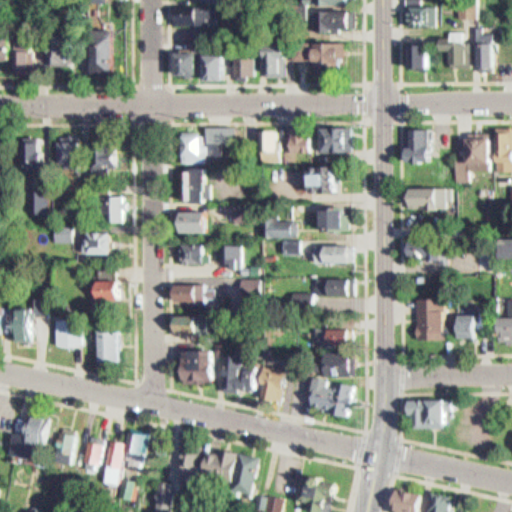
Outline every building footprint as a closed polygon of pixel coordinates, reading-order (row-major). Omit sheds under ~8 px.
[(411,0),(412,26),(440,26),(440,0),(411,0)] [(483,3),(465,3),(465,18),(483,18),(483,3)] [(218,22),(218,6),(177,6),(177,22),(218,22)] [(325,30),(359,30),(359,10),(325,10),(325,30)] [(503,69),(503,28),(484,28),(484,69),(503,69)] [(118,30),(97,30),(97,72),(118,72),(118,30)] [(57,63),(79,61),(78,33),(56,34),(57,63)] [(15,35),(0,34),(0,58),(15,59),(15,35)] [(19,72),(36,72),(36,35),(19,35),(19,72)] [(454,37),(454,63),(475,63),(475,35),(460,35),(460,37),(454,37)] [(298,58),(314,58),(314,42),(298,42),(298,58)] [(347,42),(320,42),(320,66),(332,66),(332,73),(338,73),(338,68),(347,68),(347,42)] [(272,76),(292,76),(292,43),(272,43),(272,76)] [(437,44),(416,44),(416,68),(437,68),(437,44)] [(181,74),(202,74),(202,50),(181,50),(181,74)] [(259,75),(259,52),(237,52),(237,75),(259,75)] [(210,53),(210,77),(230,77),(230,53),(210,53)] [(210,141),(240,141),(240,125),(210,125),(210,141)] [(317,150),(317,126),(296,126),(296,150),(317,150)] [(328,151),(349,151),(349,126),(328,126),(328,151)] [(409,128),(409,161),(438,161),(438,128),(409,128)] [(503,170),(511,169),(511,128),(503,129),(503,170)] [(283,129),(267,129),(267,151),(283,151),(283,129)] [(185,162),(209,161),(209,133),(185,134),(185,162)] [(0,164),(8,165),(8,137),(0,136),(0,164)] [(476,180),(476,169),(499,169),(498,137),(474,137),(474,155),(461,155),(462,181),(476,180)] [(87,169),(87,139),(66,139),(66,169),(87,169)] [(122,140),(96,140),(96,177),(113,177),(113,167),(122,167),(122,140)] [(51,145),(39,145),(39,169),(51,169),(51,145)] [(339,193),(339,166),(315,166),(315,193),(339,193)] [(210,168),(185,168),(185,201),(210,201),(210,168)] [(412,188),(413,209),(426,209),(426,218),(459,217),(459,187),(412,188)] [(32,190),(33,209),(50,208),(49,189),(32,190)] [(127,221),(127,196),(107,196),(107,221),(127,221)] [(352,206),(327,206),(327,228),(352,228),(352,206)] [(178,212),(179,231),(208,230),(208,211),(178,212)] [(119,254),(119,231),(89,231),(89,254),(119,254)] [(452,260),(451,240),(411,241),(411,260),(452,260)] [(209,243),(184,243),(184,263),(209,263),(209,243)] [(244,267),(244,244),(229,244),(229,267),(244,267)] [(320,262),(359,262),(359,244),(320,244),(320,262)] [(185,278),(185,303),(219,303),(219,288),(210,288),(210,278),(185,278)] [(360,278),(319,278),(319,295),(360,295),(360,278)] [(261,295),(261,279),(247,279),(247,295),(261,295)] [(104,280),(104,297),(127,297),(127,280),(104,280)] [(453,298),(422,298),(423,339),(453,338),(453,298)] [(56,316),(56,299),(45,299),(45,316),(56,316)] [(0,334),(12,334),(12,306),(0,306),(0,334)] [(41,341),(41,308),(26,308),(26,341),(41,341)] [(486,328),(494,328),(495,313),(464,312),(463,338),(485,338),(486,328)] [(210,315),(183,315),(183,333),(210,333),(210,315)] [(63,319),(64,343),(88,343),(87,319),(63,319)] [(335,344),(358,344),(358,328),(335,328),(335,344)] [(104,333),(104,362),(123,362),(123,333),(104,333)] [(188,382),(221,382),(221,350),(188,350),(188,382)] [(362,352),(334,352),(334,375),(362,375),(362,352)] [(232,390),(265,391),(266,361),(233,360),(232,390)] [(292,370),(270,370),(270,400),(292,400),(292,370)] [(363,384),(320,376),(314,408),(357,416),(363,384)] [(419,399),(419,425),(454,425),(454,399),(419,399)] [(56,416),(37,414),(36,435),(21,434),(19,456),(52,459),(56,416)] [(63,429),(57,454),(72,458),(78,433),(63,429)] [(93,435),(86,462),(100,466),(107,439),(93,435)] [(113,440),(108,463),(123,466),(128,443),(113,440)] [(202,446),(183,446),(183,479),(202,479),(202,446)] [(242,453),(234,489),(253,493),(260,457),(242,453)] [(307,473),(299,510),(307,511),(337,511),(346,472),(327,467),(325,477),(307,473)] [(176,482),(159,482),(159,511),(176,511),(176,482)] [(391,506),(395,485),(414,488),(411,509),(391,506)] [(400,511),(402,511),(427,511),(431,493),(404,489),(400,511)] [(427,511),(428,491),(447,492),(445,511),(427,511)]
